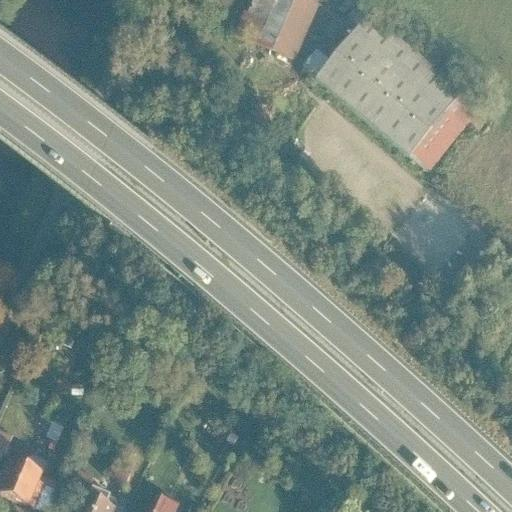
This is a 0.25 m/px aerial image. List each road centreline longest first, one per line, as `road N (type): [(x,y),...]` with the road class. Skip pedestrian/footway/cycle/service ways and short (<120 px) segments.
road 1 (motorway): [(511,495),(155,183),(0,65)]
road 2 (motorway): [(0,116),(141,222),(467,511)]
road 3 (residential): [(0,337),(142,0)]
